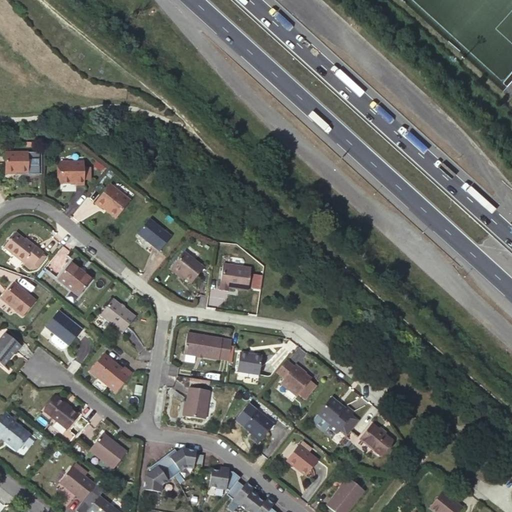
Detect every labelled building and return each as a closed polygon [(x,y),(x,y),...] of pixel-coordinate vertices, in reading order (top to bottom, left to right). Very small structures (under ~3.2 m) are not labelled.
[(27,153),(4,153),(5,174),(27,173),(27,153)] [(83,162),(60,162),(60,183),(75,183),(75,186),(83,186),(83,162)] [(129,200),(110,184),(95,203),(101,208),(102,207),(115,218),(129,200)] [(148,219),(137,234),(159,252),(171,237),(148,219)] [(25,259),(33,265),(42,253),(43,252),(35,246),(34,246),(15,231),(3,246),(23,261),(25,259)] [(203,266),(184,252),(172,268),(184,277),(191,282),(203,266)] [(25,259),(23,261),(31,268),(36,267),(45,255),(42,253),(33,265),(25,259)] [(91,279),(70,263),(58,278),(79,295),(91,279)] [(250,268),(222,264),(218,290),(227,291),(228,287),(247,290),(250,268)] [(184,277),(172,268),(170,270),(182,279),(184,277)] [(0,299),(22,316),(35,300),(13,283),(0,299)] [(113,299),(99,316),(122,334),(135,317),(113,299)] [(58,312),(45,327),(51,332),(63,342),(64,342),(77,327),(58,312)] [(63,342),(51,332),(47,336),(47,338),(57,347),(60,346),(63,342)] [(20,346),(5,333),(0,338),(0,364),(2,366),(14,351),(15,352),(20,346)] [(221,338),(186,333),(183,354),(218,359),(218,358),(221,338)] [(228,360),(231,340),(221,338),(218,358),(228,360)] [(261,356),(239,353),(236,372),(259,375),(261,356)] [(103,354),(89,371),(115,393),(131,373),(124,368),(123,370),(103,354)] [(286,360),(275,373),(283,379),(280,383),(297,397),(298,395),(304,400),(313,388),(307,383),(310,380),(311,379),(305,374),(305,373),(295,365),(294,366),(286,360)] [(280,384),(276,388),(291,401),(294,397),(280,384)] [(208,391),(188,388),(186,402),(184,417),(204,420),(208,391)] [(55,397),(44,410),(67,428),(78,414),(55,397)] [(328,427),(336,433),(353,412),(345,405),(343,407),(331,397),(317,415),(329,424),(328,427)] [(273,424),(256,410),(243,427),(248,432),(252,435),(250,438),(257,444),(273,424)] [(0,417),(0,439),(1,439),(17,451),(30,435),(14,422),(15,421),(4,412),(0,417)] [(329,424),(317,415),(313,419),(314,422),(325,431),(328,427),(329,424)] [(371,425),(360,439),(379,454),(390,440),(384,435),(377,430),(371,425)] [(127,451),(103,432),(89,449),(114,469),(127,451)] [(390,440),(379,454),(381,456),(392,442),(390,440)] [(298,445),(308,453),(311,449),(301,441),(298,445)] [(298,445),(285,460),(305,476),(317,461),(308,453),(298,445)] [(195,451),(181,449),(176,453),(173,449),(160,459),(173,476),(186,467),(193,468),(195,451)] [(197,455),(195,468),(201,469),(203,455),(197,455)] [(173,476),(160,459),(147,469),(150,472),(144,476),(142,490),(159,493),(160,486),(173,476)] [(91,491),(95,485),(72,466),(59,482),(82,501),(91,491)] [(232,472),(228,472),(228,469),(220,468),(219,472),(211,470),(208,487),(227,490),(229,491),(237,482),(239,478),(232,472)] [(346,511),(364,491),(347,477),(325,505),(333,511),(346,511)] [(242,486),(237,482),(229,491),(226,495),(245,511),(256,497),(249,492),(252,488),(245,483),(242,486)] [(117,511),(98,497),(103,491),(95,485),(91,491),(82,501),(75,510),(77,511),(86,511),(87,511),(117,511)] [(441,492),(429,508),(433,511),(456,511),(460,507),(441,492)] [(263,503),(256,497),(245,511),(247,511),(274,511),(270,508),(273,505),(266,499),(263,503)]
